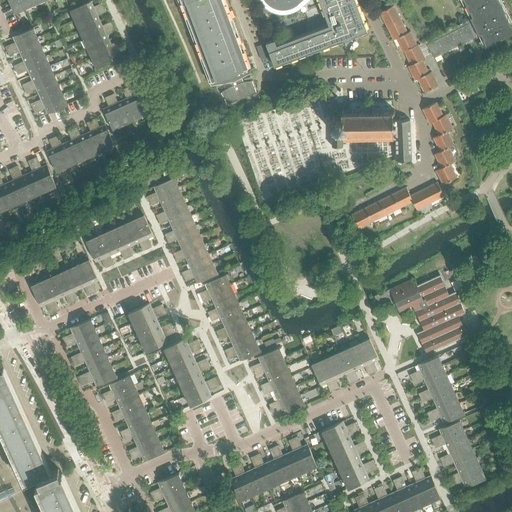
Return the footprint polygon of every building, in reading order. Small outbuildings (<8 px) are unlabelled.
[(24,9),(20,0),(8,0),(15,13),(15,11),(23,8),(23,9),(24,9)] [(34,5),(31,0),(20,0),(24,9),(25,9),(24,7),(32,3),(33,5),(34,5)] [(180,0),(181,1),(184,9),(187,17),(190,24),(193,33),(196,41),(199,48),(202,56),(205,64),(208,72),(211,80),(229,73),(248,66),(245,59),(245,58),(244,59),(241,50),(238,42),(235,34),(233,27),(229,19),(227,11),(224,3),(222,0),(180,0)] [(367,31),(355,0),(263,0),(264,0),(267,4),(270,6),(274,8),(278,10),(282,10),(285,10),(289,9),(293,8),(296,6),(298,4),(302,0),(319,0),(329,25),(276,44),(274,39),(265,43),(274,66),(339,41),(342,40),(345,40),(347,40),(349,39),(351,38),(353,36),(356,35),(367,31)] [(463,0),(466,5),(465,6),(469,13),(470,13),(472,17),(470,19),(466,21),(468,24),(474,36),(478,34),(479,36),(481,35),(483,39),(482,40),(486,47),(511,34),(511,25),(504,13),(505,12),(499,0),(463,0)] [(74,20),(104,7),(102,3),(94,7),(91,1),(70,11),(71,11),(75,19),(74,20)] [(400,19),(393,5),(380,12),(386,26),(400,19)] [(100,21),(98,15),(106,12),(104,7),(74,20),(74,21),(76,20),(79,28),(78,29),(100,21)] [(407,32),(400,19),(386,26),(393,40),(396,38),(407,32)] [(83,39),(113,26),(111,22),(102,26),(100,21),(78,29),(79,30),(80,30),(84,38),(82,39),(83,39)] [(474,36),(468,24),(454,31),(460,44),(475,37),(474,36)] [(108,39),(106,34),(115,30),(113,26),(83,39),(83,40),(84,39),(88,47),(87,48),(87,49),(108,39)] [(7,51),(38,37),(38,36),(37,37),(33,28),(34,28),(34,27),(13,37),(15,42),(5,47),(7,51)] [(417,45),(410,31),(407,32),(396,38),(403,52),(404,51),(417,45)] [(460,44),(454,31),(441,38),(447,51),(460,44)] [(21,56),(42,46),(42,45),(41,46),(37,38),(38,38),(38,37),(7,51),(9,55),(19,51),(21,56)] [(447,51),(441,38),(427,44),(433,58),(447,51)] [(91,58),(121,45),(121,44),(123,43),(121,40),(119,41),(111,45),(108,39),(87,49),(87,50),(89,49),(92,57),(91,57),(91,58)] [(425,58),(418,46),(418,44),(417,45),(404,51),(411,64),(411,65),(422,59),(425,58)] [(117,59),(115,53),(123,49),(121,45),(91,58),(92,59),(93,58),(97,67),(96,67),(96,68),(117,59)] [(16,70),(47,56),(47,55),(45,56),(42,48),(43,47),(42,46),(21,56),(24,61),(14,65),(16,70)] [(30,75),(51,65),(51,64),(49,65),(46,57),(47,57),(47,56),(16,70),(18,74),(28,70),(30,75)] [(428,73),(422,59),(411,65),(411,64),(408,66),(415,80),(418,79),(417,78),(428,73)] [(24,89),(55,75),(55,74),(54,74),(50,66),(51,66),(51,65),(30,75),(32,80),(22,84),(24,89)] [(241,78),(248,75),(252,72),(250,65),(248,66),(229,73),(211,80),(209,81),(211,86),(229,82),(235,82),(241,78)] [(431,71),(428,73),(417,78),(418,79),(424,92),(438,85),(431,71)] [(39,94),(60,84),(59,83),(58,84),(54,76),(56,75),(55,75),(24,89),(21,90),(24,94),(36,89),(39,94)] [(256,92),(251,81),(243,82),(241,78),(235,82),(229,82),(231,86),(221,92),(227,103),(238,99),(237,96),(241,94),(242,97),(256,92)] [(33,108),(64,94),(64,93),(63,94),(59,85),(60,85),(60,84),(39,94),(41,99),(31,103),(33,108)] [(152,112),(143,93),(146,92),(143,87),(141,88),(142,91),(136,93),(133,85),(128,87),(142,116),(142,115),(150,111),(151,113),(152,112)] [(142,116),(128,87),(124,89),(128,97),(123,100),(132,121),(133,120),(132,119),(140,116),(140,117),(142,116)] [(132,121),(123,100),(118,102),(114,93),(109,95),(122,125),(123,125),(122,124),(131,120),(131,121),(132,121)] [(69,104),(68,103),(67,103),(63,95),(65,95),(64,94),(33,108),(35,112),(45,108),(47,113),(69,104)] [(122,125),(109,95),(105,97),(109,106),(108,106),(103,108),(113,130),(114,129),(113,128),(121,124),(122,126),(122,125)] [(443,116),(436,102),(422,109),(429,123),(432,122),(443,116)] [(394,141),(393,119),(393,114),(396,111),(394,109),(390,112),(383,112),(383,109),(381,109),(381,112),(373,113),(373,109),(371,110),(371,113),(363,113),(363,110),(361,110),(361,113),(354,113),(354,110),(351,110),(351,113),(349,113),(349,110),(343,110),(342,110),(342,114),(341,114),(341,119),(334,119),(334,117),(333,117),(333,119),(332,119),(332,120),(330,120),(330,122),(332,122),(332,128),(330,128),(330,130),(332,130),(332,147),(342,146),(342,142),(350,142),(394,141)] [(453,128),(446,114),(443,116),(432,122),(439,135),(447,131),(453,128)] [(114,146),(105,124),(99,127),(95,118),(91,120),(95,128),(105,150),(105,148),(113,145),(113,146),(114,146)] [(411,160),(410,119),(396,120),(396,118),(393,119),(394,141),(395,141),(396,160),(411,160)] [(105,150),(95,128),(91,120),(87,122),(90,131),(85,133),(95,154),(96,154),(95,153),(103,149),(104,150),(105,150)] [(95,154),(85,133),(80,135),(76,127),(72,129),(85,159),(86,158),(86,157),(94,154),(94,155),(95,154)] [(85,159),(72,129),(68,131),(72,139),(67,142),(76,163),(77,163),(76,162),(84,158),(85,159)] [(454,145),(447,131),(439,135),(433,137),(440,151),(448,147),(454,145)] [(76,163),(67,142),(61,144),(58,135),(53,137),(66,167),(67,167),(67,166),(75,162),(75,163),(76,163)] [(66,167),(53,137),(49,139),(53,148),(47,151),(57,172),(58,171),(57,170),(65,166),(66,168),(66,167)] [(455,161),(448,147),(440,151),(434,154),(441,167),(449,163),(450,164),(455,161)] [(56,185),(47,164),(41,167),(37,157),(32,159),(46,190),(47,190),(47,188),(55,185),(55,186),(56,185)] [(46,190),(32,159),(28,161),(32,171),(27,173),(37,194),(37,193),(45,189),(46,190)] [(456,177),(450,164),(449,163),(441,167),(436,170),(443,184),(456,177)] [(37,194),(27,173),(22,175),(18,165),(13,167),(27,199),(28,198),(27,197),(35,193),(36,195),(37,194)] [(27,199),(13,167),(9,169),(13,179),(8,182),(18,203),(19,202),(18,201),(26,198),(27,199)] [(18,203),(8,182),(3,184),(0,176),(0,188),(8,207),(9,207),(8,206),(17,202),(17,203),(18,203)] [(149,200),(179,187),(179,186),(178,187),(174,179),(175,178),(175,177),(153,186),(156,192),(147,196),(149,200)] [(98,187),(107,182),(105,179),(99,182),(99,181),(96,182),(98,187)] [(444,196),(439,185),(437,182),(424,188),(431,202),(444,196)] [(179,187),(149,200),(151,205),(160,201),(162,206),(184,196),(183,196),(182,196),(179,188),(180,188),(179,187)] [(412,201),(410,195),(406,187),(392,194),(399,208),(412,201)] [(8,207),(0,188),(0,209),(7,206),(8,208),(8,207)] [(431,202),(424,188),(410,195),(412,201),(417,209),(431,202)] [(399,208),(392,194),(378,201),(385,215),(399,208)] [(158,219),(188,206),(188,205),(186,206),(183,198),(184,197),(184,196),(162,206),(165,211),(156,215),(158,219)] [(385,215),(378,201),(365,208),(372,221),(385,215)] [(171,225),(192,216),(192,215),(191,215),(187,207),(188,207),(188,206),(158,219),(160,224),(169,220),(171,225)] [(372,221),(365,208),(351,214),(358,228),(372,221)] [(153,236),(149,227),(144,215),(143,215),(143,216),(135,220),(134,219),(147,249),(152,247),(148,238),(153,236)] [(167,238),(196,225),(196,224),(195,225),(191,217),(193,216),(192,216),(171,225),(173,230),(165,234),(167,238)] [(147,249),(134,219),(133,219),(133,221),(126,224),(125,223),(124,223),(134,244),(139,242),(143,251),(147,249)] [(134,244),(124,223),(124,224),(124,225),(116,229),(115,227),(115,228),(128,257),(133,255),(129,247),(134,244)] [(201,234),(200,234),(199,234),(196,226),(197,226),(196,225),(167,238),(169,243),(177,239),(179,244),(201,234)] [(128,257),(115,228),(114,228),(115,229),(107,233),(106,232),(115,253),(120,251),(124,259),(128,257)] [(115,253),(106,232),(105,232),(105,233),(98,237),(97,236),(96,236),(109,266),(114,264),(110,255),(115,253)] [(175,257),(205,244),(205,243),(204,244),(200,236),(201,235),(201,234),(179,244),(182,249),(173,253),(175,257)] [(109,266),(96,236),(95,236),(96,238),(88,241),(87,240),(86,241),(95,262),(101,259),(105,268),(109,266)] [(188,263),(209,253),(209,252),(208,253),(204,245),(205,245),(205,244),(175,257),(177,262),(186,258),(188,263)] [(184,276),(214,263),(213,262),(212,263),(208,255),(209,254),(209,253),(188,263),(190,268),(182,272),(184,276)] [(98,280),(95,272),(89,259),(88,260),(88,261),(80,264),(79,263),(79,264),(92,293),(97,291),(93,283),(98,280)] [(218,273),(218,272),(216,272),(213,264),(214,264),(214,263),(184,276),(186,281),(194,277),(197,283),(218,273)] [(92,293),(79,264),(78,264),(79,265),(70,269),(79,289),(84,287),(88,295),(92,293)] [(79,289),(70,269),(70,268),(68,268),(69,269),(61,273),(73,302),(78,300),(74,291),(79,289)] [(61,273),(60,272),(59,272),(59,274),(51,277),(51,276),(50,276),(60,298),(65,295),(69,304),(73,302),(61,273)] [(201,297),(231,283),(229,283),(226,275),(227,275),(226,274),(205,283),(208,289),(199,293),(201,297)] [(458,315),(464,312),(460,302),(455,292),(449,295),(443,282),(440,275),(428,280),(423,283),(429,297),(423,299),(426,304),(431,301),(441,322),(426,329),(417,333),(427,353),(457,340),(457,339),(467,335),(458,315)] [(60,298),(50,276),(49,277),(50,278),(42,282),(41,280),(41,281),(54,310),(59,308),(55,300),(60,298)] [(426,304),(423,299),(429,297),(423,283),(415,286),(413,278),(374,295),(378,304),(379,304),(378,303),(393,297),(399,310),(412,304),(421,324),(424,325),(426,329),(441,322),(431,301),(426,304)] [(54,310),(41,281),(40,281),(40,282),(33,286),(32,285),(31,285),(40,306),(46,304),(50,312),(54,310)] [(214,303),(235,293),(235,292),(234,293),(230,285),(231,284),(231,283),(201,297),(203,302),(212,298),(214,303)] [(210,316),(239,302),(238,302),(234,295),(236,294),(235,293),(214,303),(216,308),(208,312),(210,316)] [(222,322),(244,312),(243,311),(242,312),(239,304),(240,303),(239,302),(210,316),(212,321),(220,317),(222,322)] [(133,323),(164,308),(162,304),(152,309),(150,303),(128,312),(129,314),(130,313),(133,321),(132,322),(133,323)] [(158,322),(156,317),(166,313),(164,308),(133,323),(134,323),(137,331),(136,331),(137,332),(158,322)] [(218,335),(248,322),(248,321),(247,322),(243,313),(244,313),(244,312),(222,322),(225,327),(216,331),(218,335)] [(64,342),(96,328),(95,327),(94,327),(91,320),(92,319),(91,318),(70,327),(73,333),(62,338),(63,339),(61,340),(62,343),(64,342)] [(141,342),(173,327),(171,323),(161,328),(158,322),(137,332),(137,333),(138,332),(142,340),(141,341),(141,342)] [(231,341),(252,331),(251,331),(247,323),(248,322),(218,335),(220,340),(229,336),(231,341)] [(167,342),(165,336),(175,332),(173,327),(141,342),(142,342),(143,342),(146,350),(146,351),(167,342)] [(79,347),(100,337),(100,336),(99,337),(95,329),(96,328),(64,342),(66,346),(77,342),(79,347)] [(227,354),(257,341),(256,340),(255,341),(252,333),(253,332),(252,331),(231,341),(233,346),(225,350),(227,354)] [(70,362),(104,347),(104,346),(103,346),(99,338),(100,338),(100,337),(79,347),(81,352),(68,358),(70,362)] [(168,358),(200,344),(198,339),(188,344),(185,338),(164,348),(165,349),(165,348),(169,357),(168,357),(168,358)] [(379,359),(369,338),(368,339),(369,340),(361,343),(360,342),(359,342),(373,372),(377,370),(373,362),(379,359)] [(261,351),(260,350),(256,342),(257,341),(227,354),(229,359),(237,355),(240,360),(261,351)] [(373,372),(359,342),(359,343),(359,344),(351,348),(351,346),(350,347),(359,368),(364,366),(368,374),(373,372)] [(194,358),(192,352),(202,348),(200,344),(168,358),(169,358),(170,358),(174,366),(172,367),(173,367),(194,358)] [(109,356),(108,356),(107,356),(103,348),(105,347),(104,347),(70,362),(72,366),(85,361),(87,366),(109,356)] [(254,370),(283,357),(283,356),(282,357),(278,349),(279,348),(279,347),(258,357),(260,362),(252,366),(254,370)] [(359,368),(350,347),(349,347),(350,348),(342,352),(341,351),(340,351),(354,381),(358,379),(354,370),(359,368)] [(354,381),(340,351),(340,353),(332,356),(332,355),(331,355),(340,376),(345,374),(349,383),(354,381)] [(340,376),(331,355),(330,356),(331,357),(323,360),(322,359),(321,360),(335,389),(339,387),(335,379),(340,376)] [(412,379),(443,365),(442,364),(441,364),(437,357),(439,356),(438,355),(417,364),(420,370),(410,374),(412,379)] [(82,380),(113,366),(113,365),(111,365),(108,358),(109,357),(109,356),(87,366),(90,371),(77,377),(79,381),(82,380)] [(267,376),(288,366),(286,366),(283,358),(284,358),(283,357),(254,370),(256,375),(264,371),(267,376)] [(177,377),(208,362),(206,358),(196,363),(194,358),(173,367),(173,368),(174,368),(178,376),(177,376),(177,377)] [(335,389),(321,360),(321,361),(313,365),(313,363),(311,364),(321,385),(326,383),(330,391),(335,389)] [(202,376),(200,371),(210,367),(208,362),(177,377),(177,378),(178,377),(182,385),(181,386),(202,376)] [(426,384),(447,374),(447,373),(445,374),(442,366),(443,365),(412,379),(414,383),(424,379),(426,384)] [(117,376),(117,374),(116,375),(112,367),(113,367),(113,366),(82,380),(84,384),(94,380),(96,385),(117,376)] [(262,389),(292,376),(292,375),(291,376),(287,368),(288,367),(288,366),(267,376),(269,381),(260,385),(262,389)] [(78,511),(69,490),(61,473),(56,462),(52,464),(50,460),(45,462),(42,454),(2,368),(0,368),(0,421),(27,481),(28,481),(30,486),(39,483),(52,511),(78,511)] [(102,399),(105,398),(134,384),(134,383),(133,384),(130,376),(131,375),(130,374),(109,384),(112,389),(100,395),(102,399)] [(420,398),(451,384),(451,383),(450,383),(446,375),(447,375),(447,374),(426,384),(428,389),(418,393),(420,398)] [(185,395),(217,381),(215,377),(205,382),(202,376),(181,386),(182,387),(183,387),(186,394),(185,395)] [(296,385),(295,385),(291,377),(292,377),(292,376),(262,389),(260,390),(262,395),(273,390),(275,395),(296,385)] [(211,396),(209,390),(222,384),(220,380),(217,381),(185,395),(186,396),(187,396),(190,404),(189,404),(190,405),(211,396)] [(118,403),(139,393),(138,393),(137,393),(134,385),(135,385),(134,384),(105,398),(107,402),(116,398),(118,403)] [(435,403),(456,393),(455,392),(454,393),(450,385),(452,384),(451,384),(420,398),(422,402),(432,397),(435,403)] [(271,408),(301,395),(300,394),(299,395),(296,387),(297,386),(296,385),(275,395),(278,400),(269,404),(271,408)] [(114,417),(143,403),(143,402),(142,403),(138,395),(139,394),(139,393),(118,403),(120,408),(112,412),(114,417)] [(429,417),(460,403),(460,402),(458,402),(454,394),(456,394),(456,393),(435,403),(437,408),(427,412),(429,417)] [(305,405),(305,404),(304,404),(300,396),(301,396),(301,395),(271,408),(273,413),(281,409),(284,414),(305,405)] [(147,413),(147,412),(146,412),(142,404),(143,404),(143,403),(114,417),(116,421),(124,417),(126,422),(147,413)] [(464,413),(464,411),(462,412),(459,404),(460,403),(429,417),(426,419),(427,423),(441,416),(443,422),(464,413)] [(122,436),(152,422),(152,421),(151,422),(148,416),(147,414),(148,413),(147,413),(126,422),(129,427),(120,431),(122,436)] [(433,443),(464,429),(464,428),(463,429),(459,421),(460,420),(460,419),(439,429),(441,434),(431,439),(433,443)] [(52,511),(39,483),(30,486),(28,481),(27,481),(0,421),(0,511),(52,511)] [(326,440),(357,426),(355,422),(345,426),(343,421),(322,430),(322,432),(323,431),(327,439),(326,440)] [(135,441),(156,432),(156,431),(155,431),(151,423),(152,423),(152,422),(122,436),(124,440),(133,436),(135,441)] [(352,440),(349,435),(359,431),(357,426),(326,440),(326,441),(327,441),(331,449),(330,449),(330,450),(352,440)] [(447,448),(469,438),(468,438),(467,438),(463,430),(465,429),(464,429),(433,443),(435,447),(445,443),(447,448)] [(131,455),(160,441),(160,440),(159,441),(156,433),(156,432),(135,441),(137,446),(129,450),(131,455)] [(317,465),(309,448),(307,444),(302,446),(297,436),(293,438),(307,469),(308,469),(307,468),(315,464),(316,465),(317,465)] [(307,469),(293,438),(288,440),(293,450),(288,453),(297,474),(298,473),(297,472),(306,468),(306,469),(307,469)] [(438,464),(442,462),(473,448),(473,447),(471,448),(468,440),(469,439),(469,438),(447,448),(450,453),(440,458),(440,459),(436,460),(438,464)] [(335,459),(366,445),(364,441),(354,445),(352,440),(330,450),(331,451),(332,450),(335,458),(334,459),(335,459)] [(165,451),(164,450),(160,442),(161,442),(160,441),(131,455),(133,459),(141,455),(144,461),(165,451)] [(297,474),(288,453),(283,455),(278,445),(274,447),(288,478),(289,478),(288,476),(296,473),(297,474)] [(360,459),(358,454),(368,450),(366,445),(335,459),(335,460),(336,460),(340,468),(339,469),(360,459)] [(288,478),(274,447),(269,449),(274,459),(269,461),(278,482),(279,482),(279,481),(287,477),(287,478),(288,478)] [(456,467),(477,457),(476,457),(472,449),(473,449),(473,448),(442,462),(444,466),(454,462),(456,467)] [(278,482),(269,461),(264,463),(259,453),(255,455),(269,486),(269,485),(277,481),(278,482)] [(269,486),(255,455),(250,457),(255,467),(250,470),(259,491),(260,490),(259,489),(267,486),(268,487),(269,486)] [(450,481),(482,467),(481,466),(480,467),(476,459),(478,458),(477,457),(456,467),(458,472),(448,477),(450,481)] [(343,478),(375,464),(373,460),(363,464),(360,459),(339,469),(339,470),(341,470),(344,477),(343,478)] [(259,491),(250,470),(245,472),(240,462),(236,464),(250,495),(251,495),(250,494),(258,490),(259,491)] [(250,495),(236,464),(231,466),(236,476),(230,478),(240,500),(241,499),(241,498),(249,494),(249,495),(250,495)] [(369,479),(366,473),(376,469),(375,464),(343,478),(344,479),(345,479),(348,487),(347,487),(348,488),(369,479)] [(486,477),(485,476),(484,476),(481,468),(482,468),(482,467),(450,481),(452,485),(462,481),(465,487),(467,486),(486,477)] [(440,496),(431,475),(425,478),(421,468),(416,470),(430,501),(431,500),(430,499),(438,496),(439,497),(440,496)] [(430,501),(416,470),(412,471),(416,482),(411,484),(421,505),(422,505),(421,504),(429,500),(430,501)] [(152,496),(183,482),(183,481),(182,482),(178,474),(179,474),(179,472),(158,482),(160,487),(150,492),(152,496)] [(421,505),(411,484),(406,486),(402,476),(397,478),(411,509),(412,509),(411,508),(420,504),(420,505),(421,505)] [(411,509),(397,478),(393,480),(397,490),(392,492),(400,511),(402,511),(410,509),(411,510),(411,509)] [(166,501),(187,491),(186,491),(182,483),(183,483),(183,482),(152,496),(154,501),(164,496),(166,501)] [(400,511),(392,492),(387,495),(382,483),(378,485),(378,487),(389,511),(400,511)] [(389,511),(378,487),(374,489),(378,499),(373,501),(378,511),(389,511)] [(159,511),(167,511),(192,501),(190,501),(186,493),(188,492),(187,491),(166,501),(169,506),(159,511)] [(284,511),(308,501),(307,501),(303,493),(304,492),(304,491),(283,501),(285,506),(275,511),(274,511),(284,511)] [(378,511),(373,501),(368,503),(363,491),(359,493),(366,511),(378,511)] [(366,511),(359,493),(354,495),(360,507),(354,510),(354,511),(366,511)] [(192,511),(196,511),(196,510),(194,510),(191,503),(192,502),(192,501),(167,511),(192,511)] [(309,511),(313,511),(312,510),(311,510),(308,503),(309,502),(308,501),(284,511),(309,511)]
